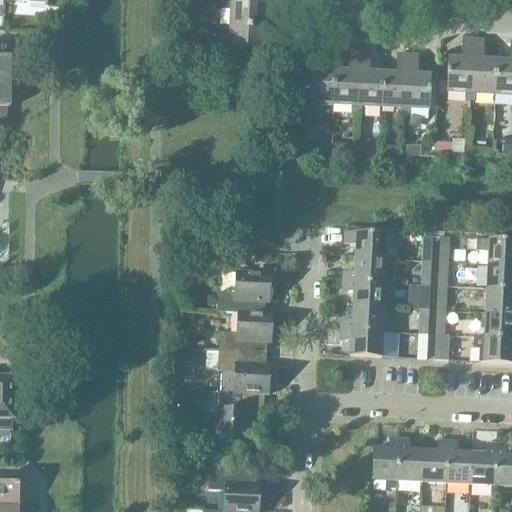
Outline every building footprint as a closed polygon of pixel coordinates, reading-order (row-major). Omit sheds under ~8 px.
[(231,5),(230,29),(264,30),(265,17),(283,18),(284,7),(231,5)] [(264,30),(230,29),(229,53),(282,55),(282,44),(263,43),(264,30)] [(446,94),(471,95),(473,42),(462,41),(461,61),(447,60),(446,94)] [(471,95),(494,96),(496,63),(483,62),(484,42),(473,42),(471,95)] [(494,96),(511,97),(511,43),(509,44),(508,63),(496,63),(494,96)] [(308,104),(332,106),(334,73),(321,72),(322,53),(311,52),(308,104)] [(332,106),(356,107),(359,55),(348,54),(347,74),(334,73),(332,106)] [(356,107),(380,108),(382,76),(369,75),(370,55),(359,55),(356,107)] [(380,108),(404,110),(407,57),(396,57),(395,76),(382,76),(380,108)] [(407,57),(404,110),(429,111),(430,78),(417,77),(418,58),(407,57)] [(12,58),(0,58),(0,124),(7,124),(7,108),(11,108),(12,58)] [(46,171),(48,129),(27,128),(25,170),(46,171)] [(354,260),(386,262),(387,237),(355,235),(355,236),(345,236),(344,246),(354,246),(354,260)] [(476,252),(487,252),(486,267),(511,268),(511,243),(477,241),(476,252)] [(422,263),(430,263),(431,246),(423,246),(422,263)] [(439,247),(439,264),(448,264),(449,247),(439,247)] [(386,262),(354,260),(353,275),(343,274),(342,284),(384,286),(386,262)] [(430,263),(422,263),(421,280),(429,281),(430,263)] [(438,281),(437,288),(447,289),(447,281),(448,264),(439,264),(438,281)] [(511,268),(486,267),(485,291),(511,292),(511,268)] [(216,313),(237,315),(237,314),(263,315),(264,304),(269,305),(270,275),(235,273),(234,294),(217,293),(216,313)] [(384,286),(342,284),(342,294),(352,295),(351,309),(383,311),(384,286)] [(511,292),(485,291),(484,316),(511,316),(511,292)] [(428,295),(420,295),(420,312),(428,312),(428,295)] [(437,296),(436,313),(445,313),(446,296),(437,296)] [(383,311),(351,309),(350,323),(340,323),(340,333),(382,335),(383,311)] [(428,312),(420,312),(419,329),(427,329),(428,312)] [(435,330),(435,336),(444,337),(445,330),(445,313),(436,313),(435,330)] [(217,334),(216,353),(266,356),(267,344),(271,345),(272,316),(263,315),(237,314),(237,315),(236,335),(217,334)] [(511,316),(484,316),(482,340),(511,341),(511,316)] [(382,335),(340,333),(339,342),(349,343),(349,358),(380,359),(382,335)] [(435,336),(434,362),(448,362),(449,337),(444,337),(435,336)] [(478,350),(477,364),(511,365),(511,341),(482,340),(473,339),(472,350),(478,350)] [(426,344),(418,344),(417,360),(425,361),(426,344)] [(204,352),(203,372),(215,372),(216,353),(204,352)] [(220,372),(219,393),(264,396),(268,396),(270,367),(266,367),(266,356),(216,353),(216,372),(220,372)] [(0,431),(12,432),(13,408),(17,408),(17,392),(13,392),(13,375),(0,374),(0,431)] [(219,393),(218,393),(215,446),(245,447),(245,432),(262,433),(264,396),(219,393)] [(372,482),(386,483),(385,489),(396,490),(397,483),(399,441),(389,440),(388,452),(374,451),(372,482)] [(421,485),(423,453),(409,453),(409,441),(399,441),(397,483),(421,485)] [(445,486),(447,443),(437,443),(436,454),(423,453),(421,485),(445,486)] [(469,487),(471,456),(456,455),(457,444),(447,443),(445,486),(469,487)] [(493,488),(495,446),(486,446),(485,457),(471,456),(469,487),(493,488)] [(495,446),(493,488),(511,489),(511,458),(505,458),(505,447),(495,446)] [(209,472),(208,492),(225,493),(223,511),(259,511),(260,487),(256,487),(256,474),(209,472)] [(0,507),(19,508),(19,486),(3,485),(3,478),(0,477),(0,507)]
